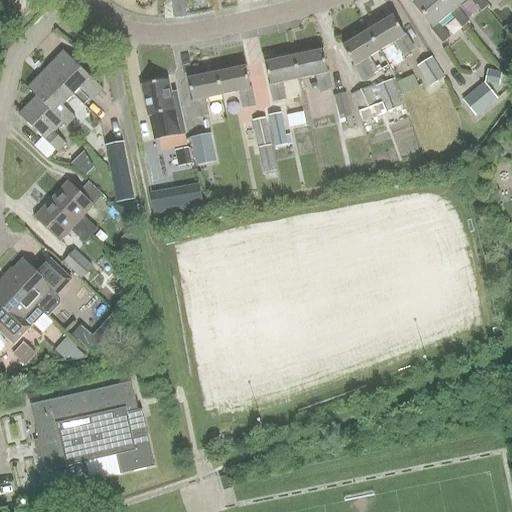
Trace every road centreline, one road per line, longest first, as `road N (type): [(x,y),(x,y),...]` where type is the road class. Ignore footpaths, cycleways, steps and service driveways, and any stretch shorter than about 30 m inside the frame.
road 1 (residential): [(333,0),(146,36),(80,0)]
road 2 (residential): [(0,100),(12,58),(66,0)]
